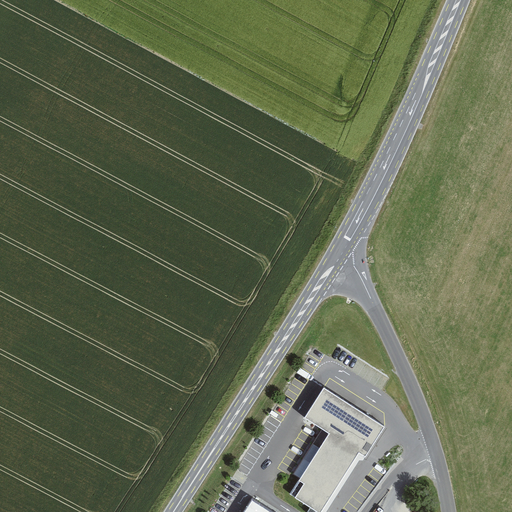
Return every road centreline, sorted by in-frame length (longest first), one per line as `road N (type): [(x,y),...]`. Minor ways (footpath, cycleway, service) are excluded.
road 1 (primary): [(340,245),(173,511)]
road 2 (tertiary): [(340,245),(431,426),(449,511)]
road 3 (primary): [(458,0),(340,245)]
